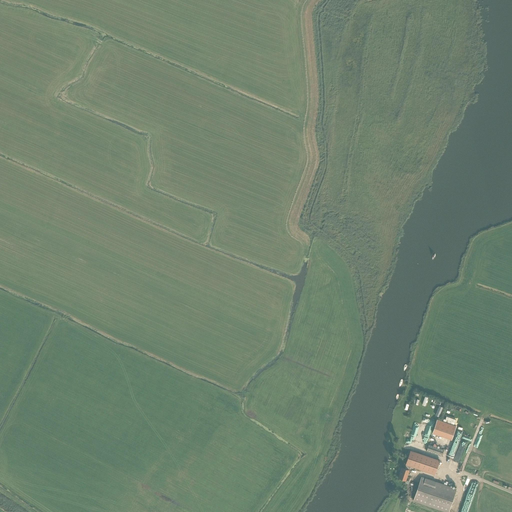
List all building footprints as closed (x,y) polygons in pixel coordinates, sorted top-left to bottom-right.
[(422,424),(414,422),(412,430),(418,432),(416,440),(421,441),(424,429),(431,431),(434,418),(430,417),(430,418),(424,417),(422,424)] [(451,439),(456,426),(437,420),(432,433),(451,439)] [(444,450),(438,448),(431,445),(428,445),(426,451),(442,456),(444,450)] [(410,466),(434,475),(439,460),(410,451),(405,465),(406,465),(405,468),(401,467),(398,478),(406,481),(410,470),(409,470),(410,466)] [(413,501),(445,511),(448,511),(456,489),(422,477),(413,501)]
